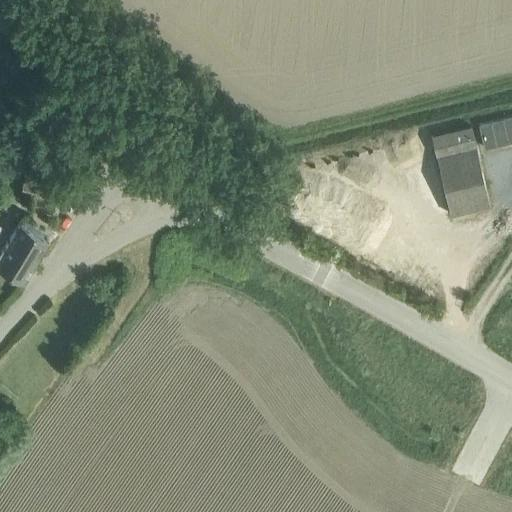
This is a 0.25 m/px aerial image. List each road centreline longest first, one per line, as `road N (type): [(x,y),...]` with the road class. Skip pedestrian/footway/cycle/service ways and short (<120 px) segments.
road 1 (tertiary): [(511,376),(155,177)]
road 2 (unclassified): [(155,177),(12,0)]
road 3 (tertiary): [(0,330),(155,177)]
